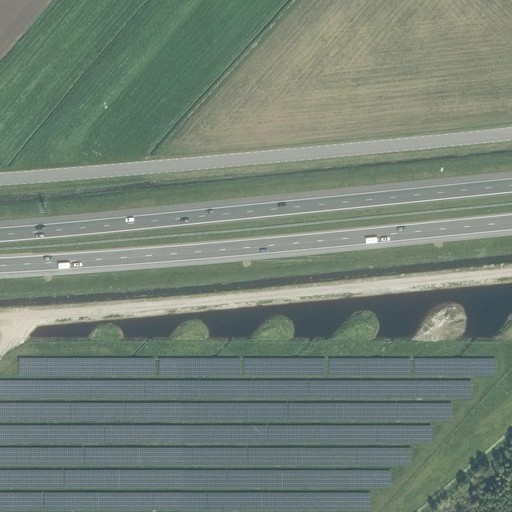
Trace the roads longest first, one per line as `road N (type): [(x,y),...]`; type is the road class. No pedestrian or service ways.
road 1 (motorway): [(511,185),(0,235)]
road 2 (unclassified): [(511,272),(204,306),(0,316)]
road 3 (unclassified): [(0,179),(511,135)]
road 4 (motorway): [(0,266),(511,223)]
